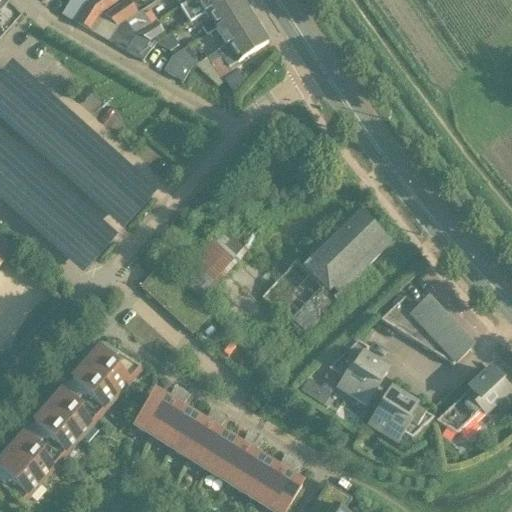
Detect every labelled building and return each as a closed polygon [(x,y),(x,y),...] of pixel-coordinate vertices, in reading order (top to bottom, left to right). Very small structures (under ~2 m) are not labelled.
[(114,0),(98,0),(85,9),(75,25),(89,33),(100,16),(117,4),(114,0)] [(84,0),(88,5),(85,9),(98,0),(84,0)] [(172,0),(179,11),(195,0),(172,0)] [(227,0),(195,0),(179,11),(188,25),(205,15),(227,0)] [(227,0),(205,15),(211,24),(201,30),(206,38),(210,36),(216,32),(245,13),(237,0),(227,0)] [(117,30),(141,14),(141,13),(137,15),(127,1),(103,17),(117,29),(117,30)] [(141,14),(117,30),(109,44),(125,53),(133,41),(157,25),(156,25),(161,21),(153,10),(144,17),(141,14)] [(216,32),(218,36),(221,41),(225,48),(205,60),(206,61),(195,68),(196,69),(256,30),(245,13),(216,32)] [(163,34),(157,25),(133,41),(125,53),(143,63),(148,54),(156,46),(156,45),(150,43),(163,34)] [(256,30),(196,69),(217,90),(224,84),(231,94),(247,83),(239,73),(241,72),(236,65),(266,46),(256,30)] [(170,36),(156,45),(156,46),(170,53),(178,47),(170,36)] [(183,83),(199,59),(182,47),(166,72),(183,83)] [(188,262),(174,277),(201,302),(263,236),(236,212),(189,263),(188,262)] [(298,266),(337,304),(347,295),(344,292),(389,248),(355,212),(309,257),(298,266)] [(0,265),(12,252),(0,240),(0,265)] [(147,296),(164,279),(156,272),(141,289),(147,296)] [(164,279),(147,296),(148,296),(155,302),(171,285),(164,279)] [(171,285),(155,302),(164,307),(178,292),(171,285)] [(178,292),(164,307),(164,308),(171,315),(186,299),(178,292)] [(186,299),(171,315),(177,322),(193,305),(186,299)] [(404,300),(380,322),(381,323),(452,367),(452,368),(469,352),(470,354),(471,353),(426,305),(417,313),(404,300)] [(193,305),(177,322),(184,329),(200,312),(193,305)] [(208,319),(200,312),(184,329),(184,330),(191,335),(208,319)] [(276,338),(260,356),(275,370),(291,353),(276,338)] [(329,371),(328,371),(344,381),(338,390),(351,398),(361,405),(365,399),(368,401),(367,403),(368,404),(387,374),(363,359),(368,351),(357,344),(329,371)] [(84,368),(115,396),(139,369),(103,346),(84,368)] [(489,374),(436,424),(456,437),(480,414),(484,418),(510,394),(482,365),(481,366),(489,374)] [(115,396),(84,368),(65,390),(96,418),(115,396)] [(173,406),(182,392),(174,388),(168,402),(173,406)] [(65,390),(46,412),(77,439),(96,418),(65,390)] [(182,392),(173,406),(179,409),(189,398),(182,392)] [(390,394),(372,423),(373,424),(374,422),(377,424),(374,430),(384,437),(384,436),(397,444),(402,435),(412,441),(433,421),(390,394)] [(152,439),(171,409),(162,404),(162,402),(153,396),(133,427),(152,439)] [(180,415),(171,409),(152,439),(171,450),(190,420),(181,414),(180,415)] [(210,428),(218,415),(210,411),(204,425),(210,428)] [(77,439),(46,412),(27,433),(58,461),(77,439)] [(225,421),(218,415),(210,428),(215,432),(225,421)] [(190,420),(171,450),(189,462),(207,432),(199,427),(198,425),(190,420)] [(216,438),(207,432),(189,462),(207,473),(226,442),(218,437),(216,438)] [(27,433),(7,455),(39,483),(58,461),(27,433)] [(246,451),(255,437),(247,434),(241,448),(246,451)] [(255,437),(246,451),(252,455),(262,443),(255,437)] [(235,448),(226,442),(207,473),(226,484),(244,455),(235,450),(235,448)] [(39,483),(7,455),(0,463),(0,502),(8,495),(19,505),(39,483)] [(244,455),(226,484),(244,496),(263,465),(255,460),(253,460),(244,455)] [(283,474),(291,460),(283,457),(278,471),(283,474)] [(291,460),(283,474),(289,478),(299,466),(291,460)] [(272,471),(263,465),(244,496),(262,507),(281,478),(272,472),(272,471)] [(281,478),(262,507),(269,511),(285,511),(301,489),(291,483),(290,483),(281,478)] [(339,511),(346,501),(349,503),(351,501),(327,485),(309,511),(339,511)]
